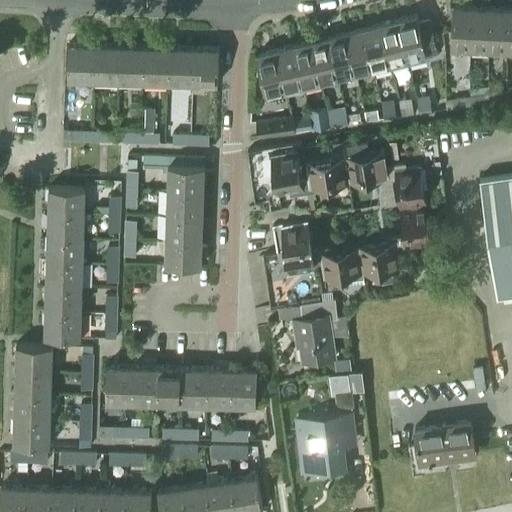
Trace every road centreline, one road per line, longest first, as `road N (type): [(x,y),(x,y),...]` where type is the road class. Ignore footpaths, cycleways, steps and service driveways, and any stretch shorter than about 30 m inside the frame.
road 1 (residential): [(228,298),(237,7)]
road 2 (residential): [(101,0),(237,7)]
